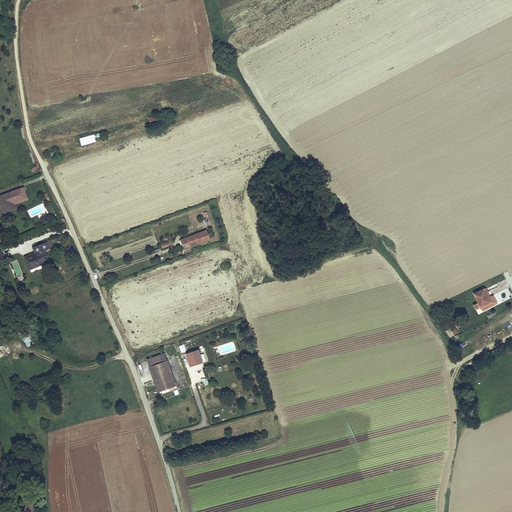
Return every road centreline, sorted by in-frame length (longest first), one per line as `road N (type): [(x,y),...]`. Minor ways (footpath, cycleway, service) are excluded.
road 1 (unclassified): [(44,167),(127,357),(179,511)]
road 2 (track): [(18,0),(22,101),(44,167)]
road 3 (track): [(125,353),(73,368),(0,345)]
road 4 (unknown): [(158,439),(204,420),(177,347)]
